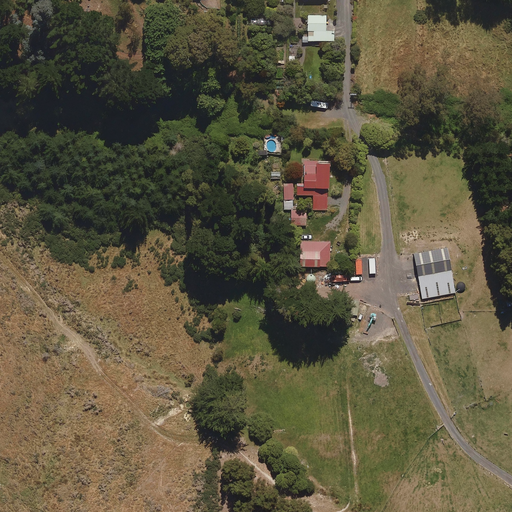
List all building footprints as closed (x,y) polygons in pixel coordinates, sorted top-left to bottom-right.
[(326,32),(326,15),(307,16),(308,36),(302,36),(302,42),(334,40),(334,31),(326,32)] [(272,25),(272,17),(251,17),(251,25),(272,25)] [(317,163),(317,161),(304,161),(303,183),(298,183),(297,195),(313,195),(313,210),(327,210),(328,188),(329,188),(330,163),(317,163)] [(293,199),(293,183),(284,183),(284,199),(293,199)] [(306,226),(306,211),(291,210),(291,225),(306,226)] [(330,266),(330,242),(300,242),(300,267),(330,266)] [(421,298),(455,293),(448,248),(414,254),(421,298)] [(380,324),(381,311),(366,310),(365,323),(380,324)]
